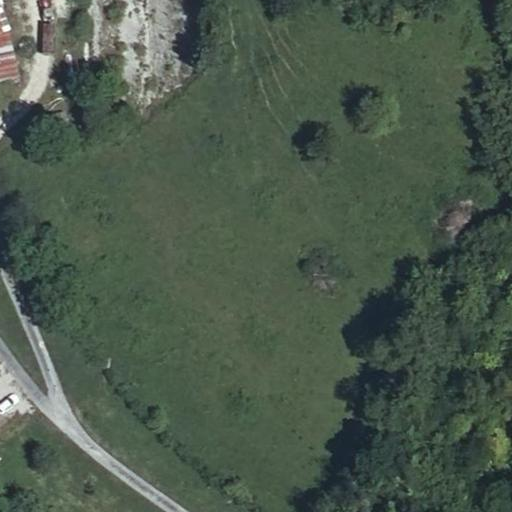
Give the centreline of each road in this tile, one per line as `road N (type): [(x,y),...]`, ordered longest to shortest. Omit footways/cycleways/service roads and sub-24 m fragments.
road 1 (track): [(174,511),(52,407),(0,338)]
road 2 (track): [(52,407),(42,337),(0,247)]
